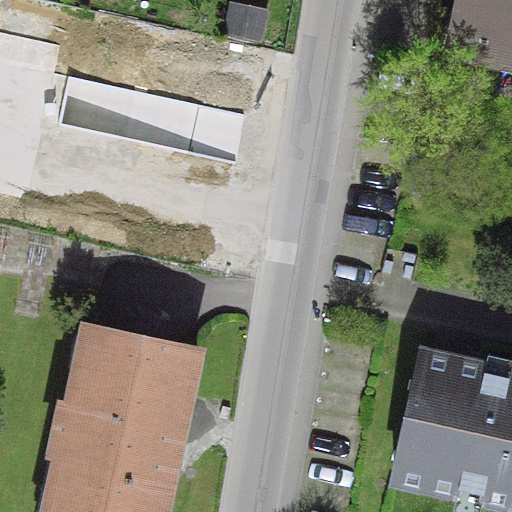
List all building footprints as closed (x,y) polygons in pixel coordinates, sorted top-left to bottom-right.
[(511,0),(455,0),(444,53),(501,65),(503,54),(511,55),(511,0)] [(259,15),(230,8),(224,38),(253,44),(259,15)] [(434,159),(410,153),(401,192),(425,198),(434,159)] [(46,511),(157,511),(191,354),(85,332),(69,408),(61,406),(49,461),(57,463),(46,511)] [(511,376),(503,375),(502,381),(483,376),(484,371),(418,356),(389,484),(455,499),(457,493),(476,498),(475,503),(510,511),(511,505),(511,376)]
